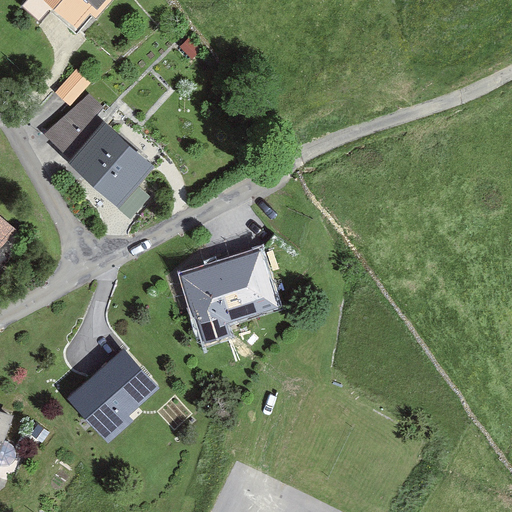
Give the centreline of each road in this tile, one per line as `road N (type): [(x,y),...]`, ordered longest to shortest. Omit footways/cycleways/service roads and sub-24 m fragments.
road 1 (residential): [(0,320),(296,157)]
road 2 (track): [(296,157),(511,72)]
